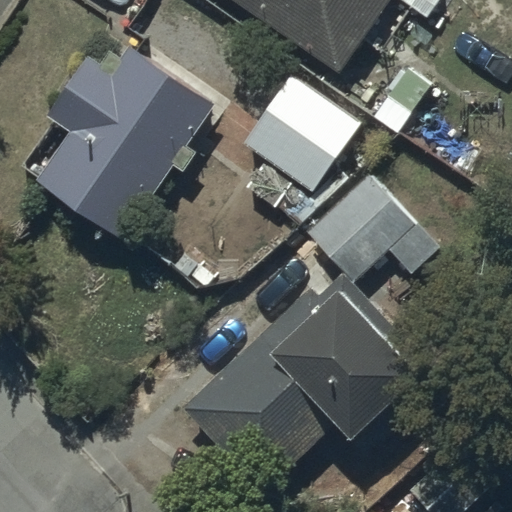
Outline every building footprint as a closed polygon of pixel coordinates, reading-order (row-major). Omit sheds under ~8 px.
[(250,0),(339,60),(380,0),(250,0)] [(199,143),(186,134),(214,94),(133,37),(112,67),(86,48),(48,102),(74,120),(39,170),(121,227),(172,154),(185,163),(199,143)] [(246,134),(311,180),(359,113),(294,66),(246,134)] [(319,199),(262,156),(246,179),(302,221),(319,199)] [(188,390),(261,474),(333,412),(364,448),(446,377),(359,275),(392,247),(409,267),(442,238),(418,211),(413,215),(373,168),(309,223),(345,264),(322,284),(317,279),(188,390)] [(409,483),(435,511),(454,511),(511,459),(511,437),(487,411),(409,483)]
